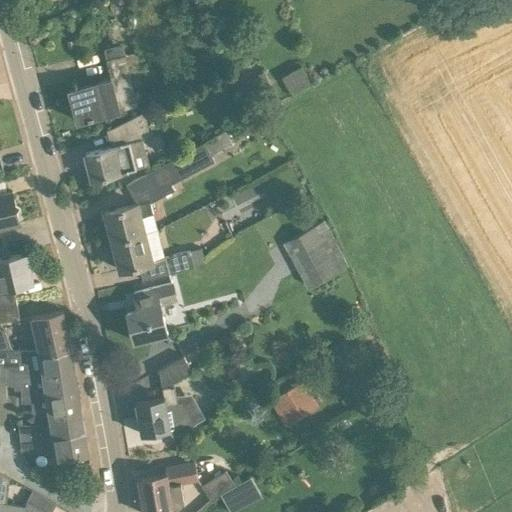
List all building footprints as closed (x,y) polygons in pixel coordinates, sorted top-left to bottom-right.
[(137,106),(133,87),(142,85),(134,53),(125,55),(106,60),(111,79),(69,90),(78,122),(137,106)] [(292,95),(310,85),(300,67),(282,77),(292,95)] [(263,72),(245,81),(258,105),(276,95),(263,72)] [(136,169),(129,144),(142,140),(136,116),(112,128),(117,146),(113,147),(86,154),(93,180),(136,169)] [(225,131),(205,142),(150,171),(160,190),(172,184),(215,161),(212,157),(233,146),(225,131)] [(174,190),(172,184),(160,190),(150,171),(126,184),(136,204),(105,212),(108,222),(104,223),(109,242),(146,233),(141,215),(152,211),(150,203),(174,190)] [(0,228),(20,223),(13,192),(0,194),(0,228)] [(347,265),(323,221),(320,223),(318,218),(302,226),(301,224),(290,229),(294,237),(284,242),(309,286),(347,265)] [(153,262),(153,261),(146,233),(109,242),(114,262),(118,261),(120,271),(153,262)] [(207,260),(204,248),(164,258),(169,275),(195,268),(195,267),(202,261),(207,260)] [(0,306),(10,305),(17,303),(13,286),(34,281),(27,253),(0,258),(0,306)] [(169,333),(161,304),(178,299),(173,282),(134,292),(138,309),(127,312),(135,342),(169,333)] [(0,322),(19,319),(17,303),(10,305),(0,306),(0,322)] [(32,317),(39,349),(40,354),(71,349),(63,311),(32,317)] [(71,349),(40,354),(39,349),(10,350),(4,331),(0,329),(0,364),(16,371),(44,374),(75,369),(71,349)] [(195,424),(182,401),(179,402),(176,383),(193,373),(184,357),(157,371),(158,372),(159,371),(164,398),(136,403),(142,435),(169,429),(173,436),(195,424)] [(44,374),(16,371),(14,387),(14,389),(21,390),(35,390),(35,393),(48,394),(78,390),(75,369),(44,374)] [(287,424),(318,406),(304,382),(273,400),(287,424)] [(194,389),(181,396),(195,422),(208,414),(194,389)] [(21,403),(32,403),(32,413),(50,416),(50,415),(81,411),(78,390),(48,394),(35,393),(35,390),(21,390),(21,403)] [(54,436),(85,431),(81,411),(50,415),(50,416),(52,425),(18,423),(20,435),(25,434),(54,436)] [(347,417),(338,423),(342,430),(351,424),(347,417)] [(57,457),(88,454),(85,431),(54,436),(25,434),(20,435),(22,449),(55,447),(57,457)] [(166,473),(138,479),(143,511),(161,511),(174,510),(173,507),(180,506),(185,500),(182,482),(198,480),(195,462),(165,467),(166,473)] [(210,499),(235,485),(227,471),(202,486),(210,499)] [(0,511),(24,511),(26,506),(6,503),(9,479),(0,473),(0,511)] [(24,511),(51,511),(56,504),(32,491),(27,500),(26,506),(24,511)]
